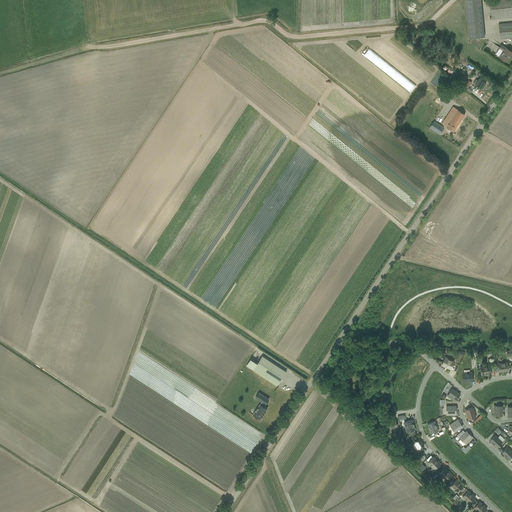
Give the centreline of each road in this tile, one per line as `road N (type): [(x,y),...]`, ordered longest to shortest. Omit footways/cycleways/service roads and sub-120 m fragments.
road 1 (unclassified): [(223,511),(511,80)]
road 2 (unknown): [(299,34),(426,25),(459,0)]
